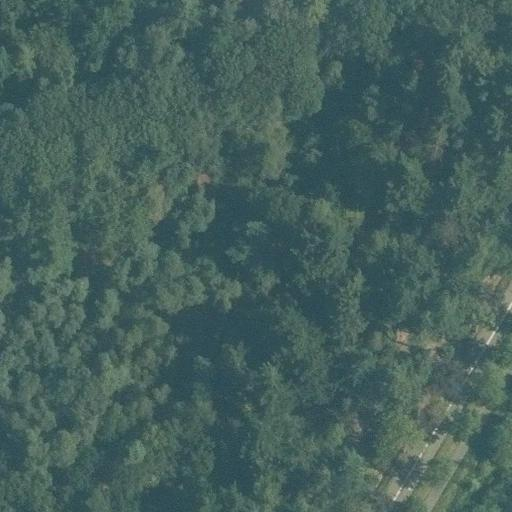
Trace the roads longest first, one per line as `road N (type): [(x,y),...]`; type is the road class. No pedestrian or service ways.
road 1 (track): [(511,10),(0,145)]
road 2 (secondary): [(387,511),(511,304)]
